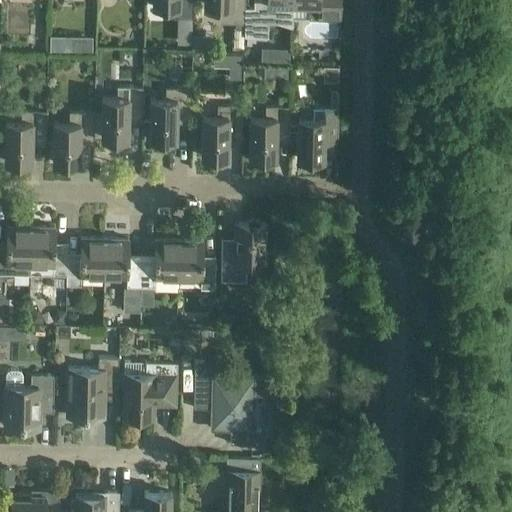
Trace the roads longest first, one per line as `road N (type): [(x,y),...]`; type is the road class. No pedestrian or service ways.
road 1 (residential): [(0,191),(363,191)]
road 2 (residential): [(0,450),(186,453)]
